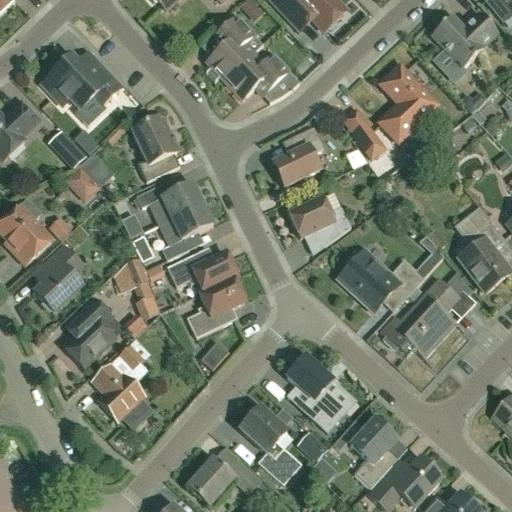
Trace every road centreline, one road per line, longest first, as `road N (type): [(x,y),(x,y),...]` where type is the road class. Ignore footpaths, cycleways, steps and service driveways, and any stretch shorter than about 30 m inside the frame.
road 1 (residential): [(119,511),(300,313)]
road 2 (residential): [(215,151),(294,113),(414,0)]
road 3 (residential): [(215,151),(174,86),(93,0)]
road 4 (residential): [(300,313),(273,280),(215,151)]
road 5 (residential): [(437,430),(300,313)]
road 6 (unclassified): [(89,511),(33,405)]
